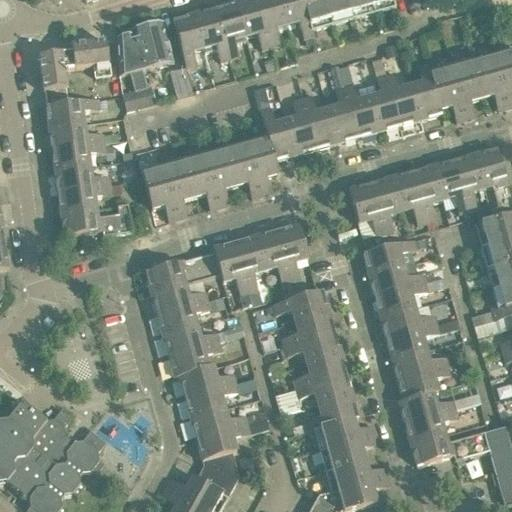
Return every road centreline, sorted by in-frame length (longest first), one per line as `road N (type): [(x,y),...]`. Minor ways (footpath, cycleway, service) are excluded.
road 1 (residential): [(416,511),(355,292),(341,282),(314,191)]
road 2 (residential): [(140,511),(172,442),(119,268)]
road 3 (residential): [(39,289),(0,44)]
road 4 (residential): [(119,268),(172,240),(314,191)]
road 5 (residential): [(314,191),(336,178),(511,131)]
road 6 (residential): [(0,10),(57,23),(149,0)]
